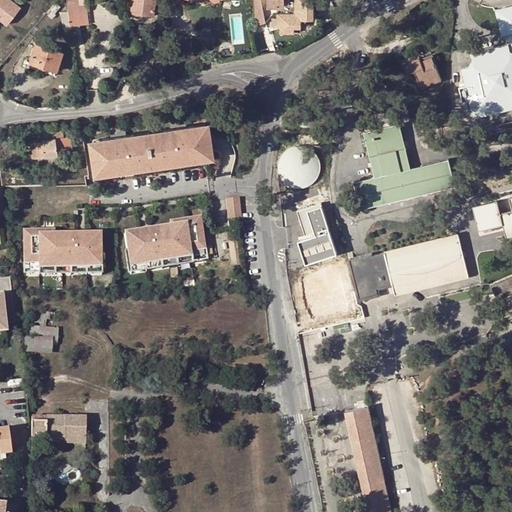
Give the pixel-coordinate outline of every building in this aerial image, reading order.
[(0,0),(0,18),(8,24),(21,7),(11,0),(0,0)] [(76,0),(73,0),(67,1),(68,6),(67,6),(68,11),(70,26),(81,25),(79,5),(77,5),(76,0)] [(131,0),(130,13),(132,13),(134,15),(138,15),(140,14),(152,16),(154,0),(131,0)] [(266,0),(267,10),(278,10),(278,6),(284,6),(284,0),(266,0)] [(295,31),(302,31),(302,23),(314,23),(313,0),(293,0),(294,16),(278,16),(278,31),(281,31),(295,31)] [(55,2),(49,9),(54,13),(60,6),(55,2)] [(511,4),(511,5),(495,9),(500,35),(504,35),(503,31),(502,31),(498,12),(499,12),(498,10),(511,7),(511,4)] [(511,7),(498,10),(499,12),(498,12),(502,31),(503,31),(504,35),(507,44),(470,53),(473,65),(462,68),(470,105),(482,102),(484,110),(485,115),(511,109),(511,108),(511,7)] [(49,9),(45,13),(52,19),(56,15),(54,13),(49,9)] [(63,27),(70,26),(68,11),(61,12),(63,27)] [(35,43),(29,63),(56,71),(63,52),(35,43)] [(407,73),(414,70),(421,88),(441,80),(431,56),(420,60),(419,56),(403,63),(407,73)] [(324,63),(328,70),(337,64),(333,57),(324,63)] [(166,70),(166,67),(166,65),(164,62),(162,61),(160,60),(157,60),(154,61),(152,63),(151,66),(151,68),(152,71),(154,73),(157,74),(159,75),(162,74),(164,72),(166,70)] [(56,71),(29,63),(28,67),(55,75),(56,71)] [(178,120),(170,122),(171,129),(179,128),(178,120)] [(353,183),(360,208),(454,186),(447,160),(410,169),(398,123),(364,132),(375,177),(353,183)] [(88,147),(93,177),(214,160),(209,129),(194,131),(193,126),(179,128),(171,129),(163,130),(164,135),(135,140),(134,135),(126,136),(117,137),(103,139),(104,144),(88,147)] [(126,136),(125,128),(116,130),(117,137),(126,136)] [(71,148),(69,137),(63,138),(61,129),(40,133),(42,141),(30,143),(33,158),(57,154),(57,151),(71,148)] [(163,130),(134,135),(135,140),(164,135),(163,130)] [(318,171),(319,167),(318,162),(317,158),(314,154),(311,151),(307,148),(303,147),(298,146),(294,147),(289,148),(285,151),(282,154),(280,158),(278,162),(278,167),(278,171),(280,175),(282,179),(285,183),(289,185),(293,187),(298,187),(302,187),(307,185),(311,183),(314,180),(316,176),(318,171)] [(511,214),(511,196),(510,197),(511,207),(511,210),(501,213),(498,200),(473,206),(479,231),(504,225),(502,217),(511,214)] [(238,199),(227,200),(229,221),(240,220),(238,199)] [(326,202),(298,210),(305,238),(303,239),(305,251),(303,252),(306,264),(340,255),(326,202)] [(511,214),(502,217),(504,225),(506,235),(511,233),(511,214)] [(171,227),(124,234),(130,267),(191,258),(190,253),(205,251),(200,218),(185,220),(186,225),(171,227)] [(38,231),(23,232),(23,264),(38,264),(38,269),(100,268),(100,235),(53,236),(38,236),(38,231)] [(394,293),(404,290),(399,268),(432,260),(437,282),(467,275),(457,235),(385,253),(394,293)] [(191,258),(130,267),(130,271),(206,260),(205,251),(190,253),(191,258)] [(392,284),(385,253),(373,256),(372,253),(350,259),(360,299),(378,294),(377,288),(392,284)] [(399,268),(404,290),(437,282),(432,260),(399,268)] [(38,264),(23,264),(23,273),(100,272),(100,268),(38,269),(38,264)] [(511,274),(490,284),(497,300),(511,293),(511,274)] [(26,327),(25,336),(53,338),(52,343),(57,344),(59,320),(56,320),(57,313),(31,311),(30,327),(26,327)] [(22,336),(24,353),(51,355),(52,343),(53,338),(25,336),(22,336)] [(423,351),(399,356),(402,373),(427,368),(423,351)] [(344,411),(360,481),(383,476),(368,406),(344,411)] [(32,418),(31,436),(46,437),(46,439),(61,440),(62,440),(62,437),(85,438),(86,418),(46,417),(46,418),(32,418)] [(0,455),(5,455),(20,453),(16,428),(0,430),(0,455)] [(391,511),(383,476),(360,481),(367,511),(391,511)]
